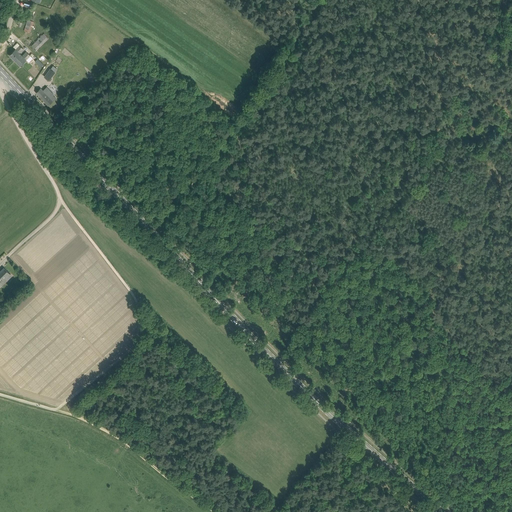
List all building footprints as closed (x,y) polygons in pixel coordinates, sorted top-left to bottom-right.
[(34,21),(28,19),(24,31),(30,33),(34,21)] [(49,38),(44,33),(31,46),(36,51),(49,38)] [(19,53),(24,49),(17,43),(13,47),(15,49),(9,55),(15,60),(20,54),(19,53)] [(20,66),(22,64),(26,60),(29,62),(33,58),(31,57),(26,52),(22,56),(20,54),(15,60),(20,66)] [(41,67),(43,64),(37,59),(35,61),(41,67)] [(50,68),(47,73),(44,77),(49,80),(51,78),(55,72),(50,68)] [(36,93),(48,105),(56,98),(53,94),(52,95),(47,89),(44,92),(41,88),(36,93)] [(0,287),(8,279),(5,277),(9,273),(4,268),(0,271),(0,287)]
